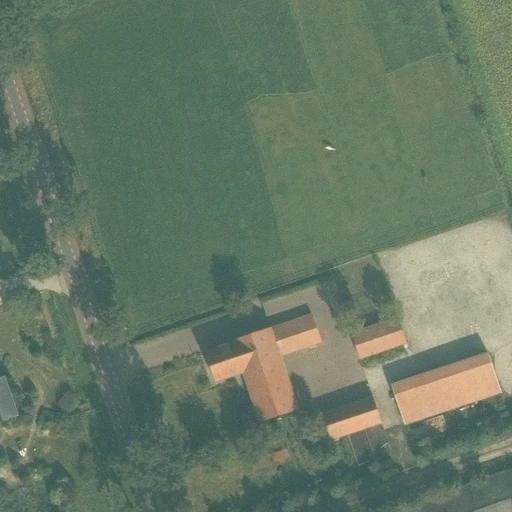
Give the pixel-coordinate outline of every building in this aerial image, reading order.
[(261,423),(280,416),(301,409),(283,356),(321,343),(311,315),(233,341),(234,343),(206,353),(216,382),(244,373),(261,423)] [(397,318),(352,334),(361,361),(362,360),(364,365),(374,362),(372,356),(406,344),(397,318)] [(488,353),(391,386),(404,425),(405,426),(502,394),(501,391),(488,355),(488,353)] [(0,422),(18,416),(4,378),(0,379),(0,422)] [(382,424),(372,397),(321,414),(330,442),(382,424)] [(511,511),(511,471),(398,511),(511,511)]
